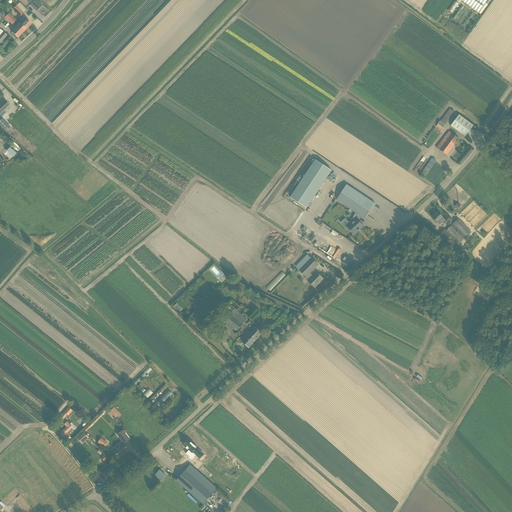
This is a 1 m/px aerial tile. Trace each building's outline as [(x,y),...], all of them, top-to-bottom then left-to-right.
[(26,0),(31,4),(30,5),(31,6),(35,10),(35,11),(35,10),(37,11),(42,6),(39,2),(36,0),(26,0)] [(460,0),(481,14),(491,0),(460,0)] [(16,6),(12,9),(20,17),(23,13),(16,6)] [(7,15),(4,12),(2,15),(12,25),(16,20),(9,13),(7,15)] [(21,25),(26,30),(31,25),(27,21),(26,19),(25,20),(24,18),(21,20),(23,22),(21,25)] [(11,32),(14,35),(17,38),(18,38),(26,30),(21,25),(19,24),(11,32)] [(0,114),(9,106),(8,105),(5,101),(0,105),(0,114)] [(459,115),(451,126),(466,137),(474,126),(459,115)] [(441,131),(448,120),(443,117),(440,121),(436,119),(433,124),(441,131)] [(0,119),(0,124),(6,131),(9,128),(1,119),(0,120),(0,119)] [(439,144),(437,148),(443,152),(447,155),(454,146),(453,146),(459,139),(455,136),(449,131),(445,136),(448,138),(441,146),(439,144)] [(12,144),(3,154),(10,161),(11,160),(15,155),(20,150),(12,144)] [(460,154),(457,160),(461,163),(465,157),(460,154)] [(432,158),(420,174),(425,178),(436,161),(432,158)] [(315,160),(290,197),(306,208),(332,171),(315,160)] [(353,218),(354,222),(348,228),(353,235),(359,229),(360,230),(364,226),(357,219),(361,216),(365,219),(375,204),(371,201),(346,185),(336,200),(355,213),(353,217),(353,218)] [(433,215),(432,216),(433,218),(432,218),(437,223),(439,225),(442,223),(444,225),(447,222),(442,218),(443,218),(438,213),(435,216),(433,215)] [(443,238),(454,249),(458,252),(463,247),(459,243),(471,232),(462,222),(458,219),(446,231),(444,230),(440,234),(443,238)] [(299,270),(303,273),(306,277),(305,278),(308,281),(315,288),(318,285),(318,284),(323,279),(317,272),(311,278),(309,275),(316,267),(318,265),(310,257),(299,270)] [(215,265),(213,268),(221,274),(223,271),(215,265)] [(205,275),(218,287),(221,284),(208,272),(205,275)] [(272,292),(288,276),(284,272),(268,288),(272,292)] [(179,304),(175,308),(180,313),(184,309),(179,304)] [(247,320),(243,316),(235,309),(219,326),(227,333),(231,337),(247,320)] [(262,333),(255,327),(250,334),(248,332),(240,340),(249,348),(262,333)] [(55,342),(57,340),(49,334),(46,337),(43,342),(48,347),(50,345),(54,348),(57,344),(55,342)] [(60,346),(58,355),(62,351),(65,351),(64,355),(63,356),(65,358),(67,358),(68,355),(69,355),(69,354),(66,352),(72,353),(71,355),(71,356),(70,358),(72,360),(73,358),(75,356),(73,355),(73,354),(66,347),(65,350),(60,349),(61,346),(62,345),(59,342),(58,344),(60,346)] [(94,369),(81,360),(78,358),(74,364),(76,366),(74,370),(83,376),(86,372),(87,373),(86,375),(89,377),(94,369)] [(171,391),(154,406),(158,410),(175,395),(171,391)] [(72,411),(68,407),(59,417),(62,420),(67,415),(68,416),(72,411)] [(116,418),(120,414),(114,407),(110,412),(116,418)] [(86,431),(104,413),(102,412),(102,411),(98,414),(98,415),(95,418),(96,418),(84,430),(86,431)] [(60,434),(62,437),(67,442),(71,439),(69,437),(70,436),(67,433),(72,428),(74,430),(76,428),(71,423),(69,425),(67,422),(64,424),(67,427),(60,434)] [(117,434),(124,444),(129,440),(122,430),(117,434)] [(83,433),(76,438),(80,442),(86,436),(83,433)] [(188,441),(183,447),(189,452),(185,456),(188,458),(188,459),(191,462),(196,457),(197,458),(200,454),(196,450),(197,449),(188,441)] [(128,451),(125,447),(122,444),(113,451),(115,454),(118,458),(128,451)] [(116,472),(112,466),(109,463),(99,470),(95,465),(90,468),(96,477),(101,474),(100,474),(102,473),(106,479),(116,472)] [(190,465),(176,481),(180,484),(203,504),(217,489),(194,468),(190,465)] [(162,481),(166,476),(159,470),(155,475),(162,481)]
